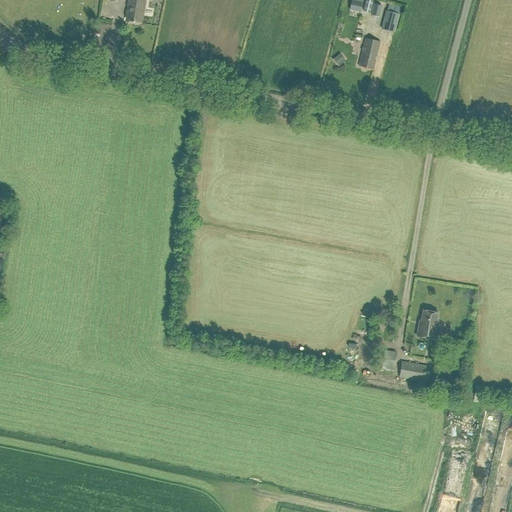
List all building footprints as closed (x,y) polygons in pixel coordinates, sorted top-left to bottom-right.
[(128,17),(127,22),(140,24),(144,0),(128,0),(127,6),(128,7),(128,11),(126,11),(125,17),(128,17)] [(351,0),(349,10),(360,12),(362,0),(351,0)] [(371,15),(379,17),(381,6),(374,4),(371,15)] [(388,4),(387,11),(399,14),(401,7),(388,4)] [(399,15),(386,11),(381,29),(394,33),(399,15)] [(365,39),(358,66),(373,70),(380,42),(365,39)] [(418,326),(416,336),(435,340),(438,322),(436,322),(438,313),(423,310),(420,326),(418,326)] [(396,353),(384,351),(382,359),(394,361),(396,353)] [(399,377),(431,383),(434,368),(401,363),(399,377)]
